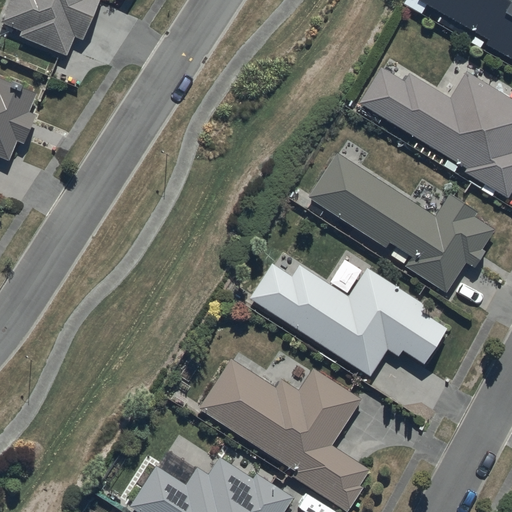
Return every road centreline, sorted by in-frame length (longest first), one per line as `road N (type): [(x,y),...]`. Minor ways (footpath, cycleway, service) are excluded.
road 1 (residential): [(218,0),(0,330)]
road 2 (residential): [(511,384),(438,511)]
